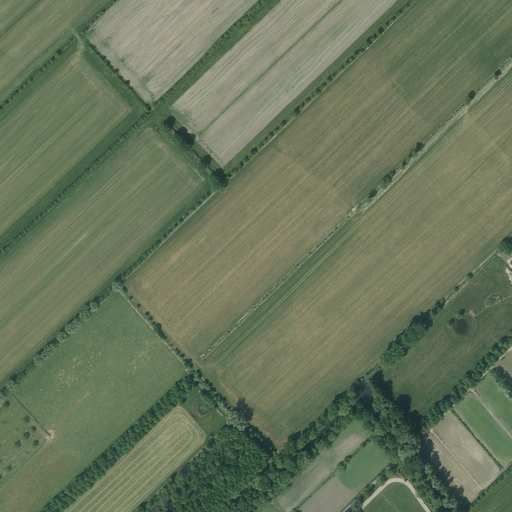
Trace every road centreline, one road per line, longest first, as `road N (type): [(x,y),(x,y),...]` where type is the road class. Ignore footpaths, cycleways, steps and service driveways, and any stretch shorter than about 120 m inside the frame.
road 1 (track): [(193,380),(55,507)]
road 2 (track): [(193,380),(267,459),(213,511)]
road 3 (track): [(136,511),(231,421)]
